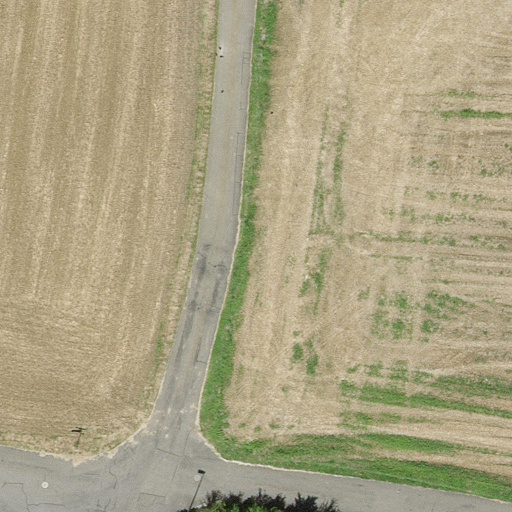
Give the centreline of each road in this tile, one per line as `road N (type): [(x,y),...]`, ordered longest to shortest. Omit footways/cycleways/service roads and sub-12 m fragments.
road 1 (residential): [(152,469),(209,296),(235,0)]
road 2 (residential): [(152,469),(421,511)]
